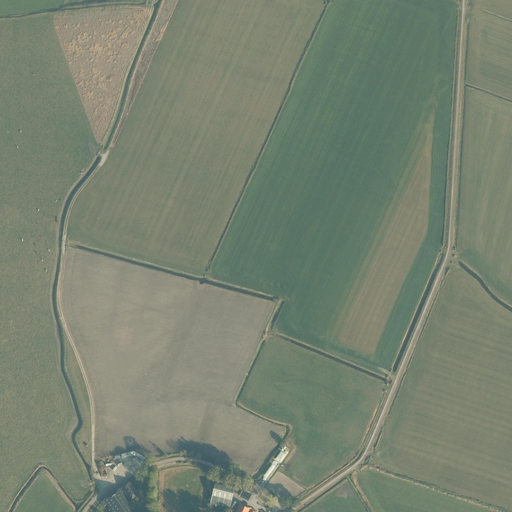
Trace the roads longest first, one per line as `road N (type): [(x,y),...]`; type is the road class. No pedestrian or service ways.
road 1 (track): [(289,511),(365,455),(447,258),(464,0)]
road 2 (unclassified): [(84,511),(130,475),(182,459),(240,479),(285,511)]
